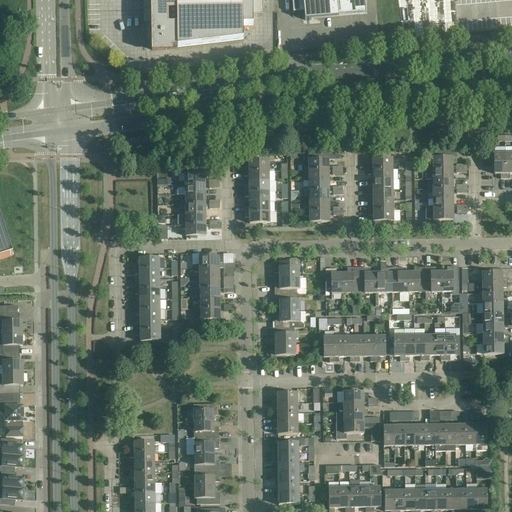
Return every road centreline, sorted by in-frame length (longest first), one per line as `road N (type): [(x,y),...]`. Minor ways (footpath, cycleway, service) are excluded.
road 1 (secondary): [(511,51),(66,109)]
road 2 (secondary): [(68,130),(511,83)]
road 3 (residential): [(43,301),(46,511)]
road 4 (tertiary): [(53,301),(55,511)]
road 5 (tertiary): [(73,511),(72,301)]
road 6 (tertiary): [(72,301),(68,130)]
road 7 (residential): [(246,382),(251,253)]
road 8 (residential): [(247,511),(246,382)]
road 9 (residential): [(477,244),(351,246)]
road 10 (tertiary): [(49,132),(52,255)]
road 11 (residential): [(351,246),(348,125)]
